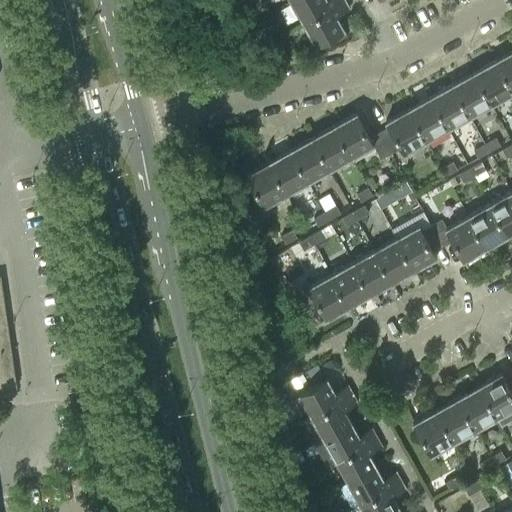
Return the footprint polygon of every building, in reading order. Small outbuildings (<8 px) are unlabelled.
[(290,0),(291,1),(302,21),(302,22),(341,0),(290,0)] [(345,0),(341,0),(302,22),(303,23),(304,22),(315,42),(314,43),(315,44),(344,28),(343,26),(342,27),(335,14),(349,7),(345,0)] [(495,57),(494,58),(511,89),(511,48),(495,58),(495,57)] [(473,70),(491,103),(492,103),(491,102),(511,91),(511,92),(511,91),(511,89),(494,58),(493,59),(494,59),(474,70),(473,70)] [(452,82),(451,82),(469,115),(470,115),(470,114),(489,103),(490,104),(491,103),(473,70),(472,71),(472,72),(452,83),(452,82)] [(430,94),(448,128),(449,127),(448,126),(468,115),(468,116),(469,115),(451,82),(450,83),(450,84),(431,95),(430,94)] [(409,106),(408,107),(426,140),(427,139),(427,138),(446,127),(447,128),(448,128),(430,94),(428,95),(429,96),(409,107),(409,106)] [(426,140),(408,107),(407,107),(407,108),(387,119),(387,118),(385,119),(389,125),(379,130),(391,152),(401,146),(404,152),(405,151),(405,150),(425,139),(425,140),(426,140)] [(369,136),(355,111),(353,112),(354,113),(334,124),(333,123),(351,156),(352,156),(351,155),(371,144),(372,145),(373,144),(380,158),(391,152),(379,130),(369,136)] [(312,135),(311,136),(329,169),(330,168),(330,167),(350,156),(350,157),(351,156),(333,123),(332,124),(332,125),(312,136),(312,135)] [(290,147),(289,148),(308,181),(309,180),(308,179),(328,168),(328,169),(329,169),(311,136),(310,136),(310,137),(291,148),(290,147)] [(495,136),(484,142),(489,150),(499,144),(495,136)] [(473,149),(477,156),(489,150),(484,142),(473,149)] [(511,153),(511,143),(502,149),(506,157),(511,153)] [(264,148),(245,159),(250,167),(268,157),(264,148)] [(269,159),(268,160),(286,193),(287,192),(286,191),(306,180),(307,181),(308,181),(289,148),(288,148),(289,149),(269,160),(269,159)] [(285,193),(286,193),(268,160),(267,160),(267,161),(247,172),(247,171),(245,172),(264,205),(265,204),(285,193)] [(451,161),(441,167),(445,174),(456,168),(451,161)] [(480,162),(470,167),(474,175),(485,169),(480,162)] [(470,167),(459,174),(463,181),(474,175),(470,167)] [(357,193),(361,199),(372,193),(368,186),(357,193)] [(490,201),(489,201),(507,234),(508,234),(508,233),(511,230),(511,192),(510,189),(510,190),(510,191),(490,202),(490,201)] [(468,213),(467,213),(486,247),(486,246),(486,245),(506,234),(506,235),(507,234),(489,201),(488,202),(488,203),(469,214),(468,213)] [(363,204),(353,210),(357,218),(368,212),(363,204)] [(335,205),(324,210),(328,217),(339,211),(335,205)] [(313,217),(317,224),(328,217),(324,210),(313,217)] [(357,218),(353,210),(342,216),(346,224),(357,218)] [(441,218),(431,223),(443,245),(452,239),(463,259),(465,258),(464,257),(484,246),(485,247),(486,247),(467,213),(466,214),(467,215),(447,226),(447,225),(445,226),(441,218)] [(396,235),(395,235),(414,269),(414,268),(414,267),(434,256),(434,257),(436,256),(432,251),(443,245),(431,223),(421,229),(417,223),(416,224),(416,225),(396,236),(396,235)] [(320,228),(309,234),(313,242),(324,236),(320,228)] [(281,235),(285,242),(296,236),(292,229),(281,235)] [(309,234),(298,241),(303,248),(313,242),(309,234)] [(374,247),(374,248),(392,281),(393,280),(392,279),(412,268),(413,269),(414,269),(395,235),(394,236),(395,237),(375,248),(374,247)] [(353,259),(352,260),(370,293),(371,292),(390,280),(391,281),(392,281),(374,248),(373,248),(373,249),(353,260),(353,259)] [(331,271),(330,272),(349,305),(350,304),(349,304),(369,293),(370,293),(352,260),(351,260),(351,261),(332,272),(331,271)] [(348,305),(349,305),(330,272),(329,272),(330,273),(310,284),(309,284),(308,284),(326,317),(328,316),(327,316),(347,305),(348,305)] [(0,511),(0,384),(15,383),(15,386),(16,386),(13,362),(7,363),(6,351),(12,351),(1,275),(0,274),(0,511)] [(479,383),(478,383),(497,416),(497,415),(511,406),(511,372),(503,377),(500,371),(498,372),(499,373),(479,384),(479,383)] [(310,415),(310,416),(353,392),(348,384),(334,391),(328,379),(327,377),(298,393),(299,395),(300,395),(311,414),(310,415)] [(457,395),(456,396),(475,429),(476,428),(475,427),(495,416),(495,417),(497,416),(478,383),(477,384),(477,385),(457,396),(457,395)] [(353,392),(310,416),(311,417),(312,416),(323,436),(322,436),(323,437),(352,421),(351,420),(344,408),(357,400),(353,392)] [(435,407),(435,408),(453,441),(454,440),(453,439),(473,428),(474,429),(475,429),(456,396),(455,396),(456,397),(436,408),(435,407)] [(452,441),(453,441),(435,408),(434,408),(434,409),(414,420),(414,419),(412,420),(431,453),(432,452),(451,440),(452,441)] [(335,459),(377,435),(372,427),(359,435),(352,422),(352,421),(323,437),(313,443),(325,464),(335,459)] [(377,435),(335,459),(335,460),(336,460),(347,479),(346,480),(347,481),(376,464),(376,463),(375,464),(368,451),(381,444),(377,435)] [(501,450),(490,456),(494,464),(505,458),(501,450)] [(479,462),(484,470),(494,464),(490,456),(479,462)] [(376,464),(347,481),(347,482),(348,481),(359,501),(358,501),(359,502),(401,478),(396,470),(383,478),(376,466),(377,465),(376,464)] [(446,480),(450,488),(462,482),(457,474),(446,480)] [(486,474),(475,480),(479,487),(490,481),(486,474)] [(401,478),(359,502),(359,503),(360,503),(365,511),(392,511),(400,508),(400,507),(399,507),(392,495),(406,487),(401,478)] [(475,480),(464,486),(468,493),(479,487),(475,480)]
